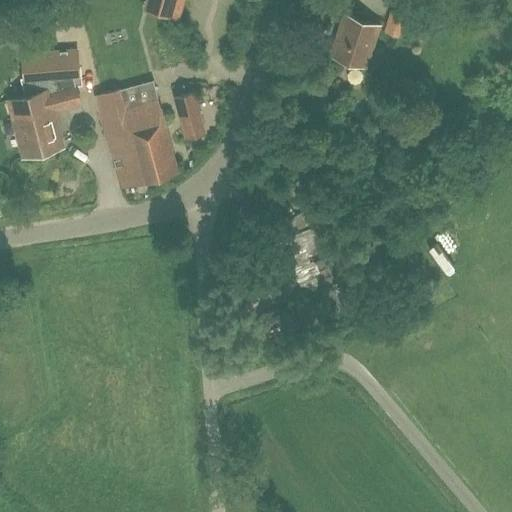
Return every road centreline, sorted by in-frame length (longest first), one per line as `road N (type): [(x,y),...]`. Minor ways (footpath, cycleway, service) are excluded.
road 1 (unclassified): [(209,388),(336,359),(356,370),(476,511)]
road 2 (tertiary): [(194,196),(226,159),(281,0)]
road 3 (tertiary): [(0,240),(107,223),(194,196)]
road 4 (unclassified): [(209,388),(194,196)]
road 5 (unclassified): [(218,511),(209,388)]
